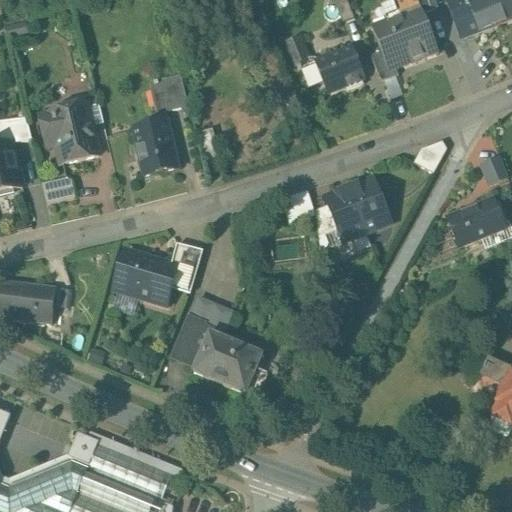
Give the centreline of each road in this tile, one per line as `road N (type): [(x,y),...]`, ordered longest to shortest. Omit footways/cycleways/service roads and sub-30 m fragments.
road 1 (residential): [(511,96),(212,202),(0,256)]
road 2 (secondary): [(281,476),(0,361)]
